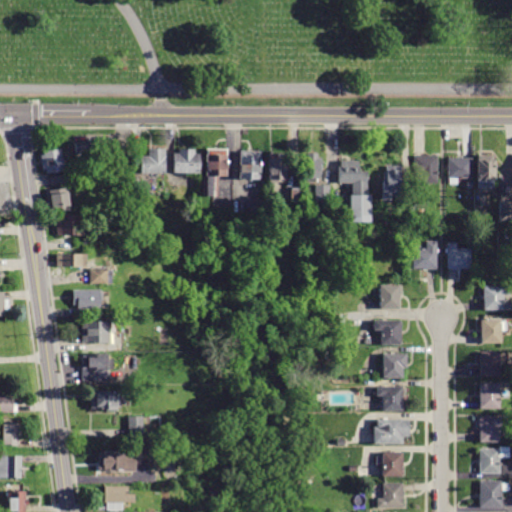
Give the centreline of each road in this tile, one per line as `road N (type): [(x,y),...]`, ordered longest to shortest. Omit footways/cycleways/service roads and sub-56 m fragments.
road 1 (tertiary): [(511,116),(0,114)]
road 2 (residential): [(68,511),(15,115)]
road 3 (residential): [(441,511),(444,319)]
